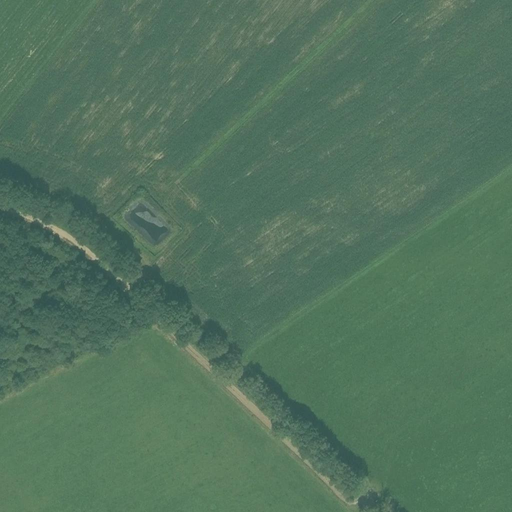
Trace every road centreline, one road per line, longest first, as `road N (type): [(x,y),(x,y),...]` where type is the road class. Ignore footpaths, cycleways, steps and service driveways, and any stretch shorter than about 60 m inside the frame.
road 1 (track): [(166,327),(361,511)]
road 2 (track): [(0,209),(65,237),(150,312)]
